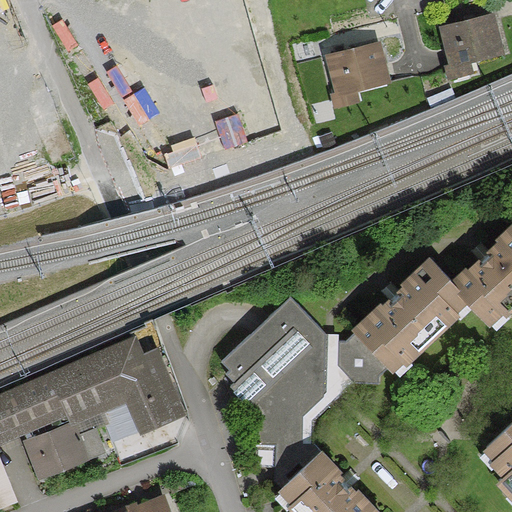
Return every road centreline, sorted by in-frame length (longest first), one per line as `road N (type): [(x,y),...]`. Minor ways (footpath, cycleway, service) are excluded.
road 1 (residential): [(206,447),(141,262),(25,0)]
road 2 (residential): [(206,447),(42,511)]
